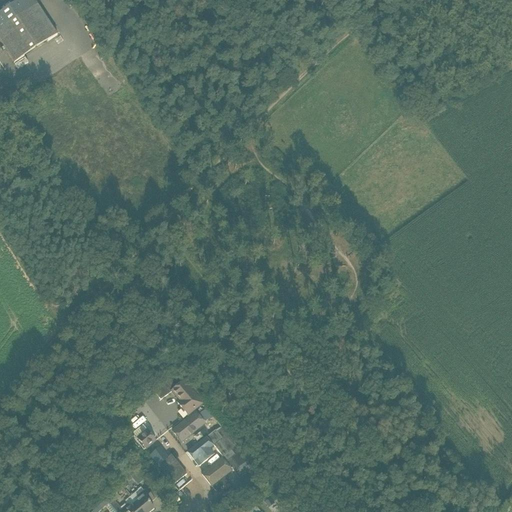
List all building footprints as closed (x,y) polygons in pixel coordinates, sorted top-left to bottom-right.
[(33,0),(21,0),(0,14),(0,42),(14,63),(57,35),(33,0)] [(176,372),(153,391),(161,400),(171,391),(179,402),(176,404),(186,417),(202,404),(176,372)] [(206,430),(200,422),(208,416),(202,408),(170,433),(183,448),(206,430)] [(212,433),(206,437),(213,446),(218,452),(222,457),(236,447),(220,427),(212,433)] [(147,431),(137,439),(145,449),(155,442),(147,431)] [(206,439),(187,453),(194,463),(197,467),(198,466),(214,455),(210,450),(213,447),(206,439)] [(222,457),(221,458),(232,472),(234,472),(239,468),(247,462),(236,447),(222,457)] [(221,458),(202,474),(212,487),(220,481),(224,486),(228,482),(225,477),(232,472),(221,458)] [(175,461),(162,471),(173,485),(186,475),(175,461)] [(137,491),(129,498),(141,511),(151,511),(154,510),(149,504),(154,500),(146,490),(143,492),(140,488),(137,491)] [(141,511),(129,498),(124,502),(127,505),(118,511),(141,511)] [(270,498),(264,502),(268,507),(273,502),(270,498)] [(99,505),(94,510),(95,511),(99,511),(109,504),(106,500),(99,505)]
